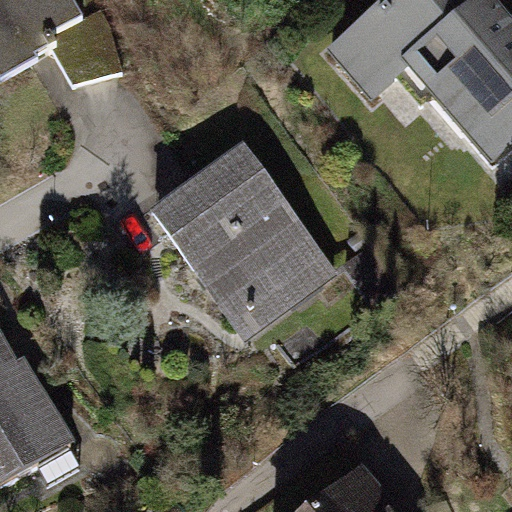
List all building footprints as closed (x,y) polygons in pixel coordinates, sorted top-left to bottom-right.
[(86,0),(62,14),(53,0),(0,0),(0,69),(13,91),(63,62),(83,95),(139,80),(87,0),(86,0)] [(511,8),(504,0),(412,0),(343,61),(386,109),(418,81),(509,183),(511,180),(511,8)] [(257,156),(169,220),(266,353),(356,287),(377,317),(403,299),(371,255),(343,275),(257,156)] [(18,337),(0,348),(0,511),(24,511),(98,466),(18,337)] [(408,511),(373,470),(324,511),(408,511)]
